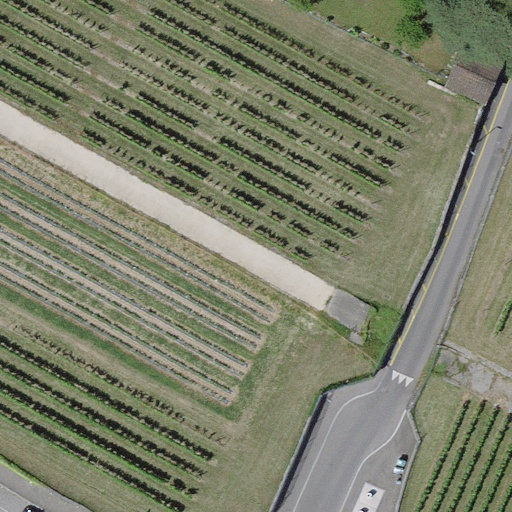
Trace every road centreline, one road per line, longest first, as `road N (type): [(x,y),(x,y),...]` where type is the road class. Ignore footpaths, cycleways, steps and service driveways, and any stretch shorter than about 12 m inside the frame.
road 1 (track): [(0,115),(511,395)]
road 2 (residential): [(511,98),(395,400),(354,435),(316,511)]
